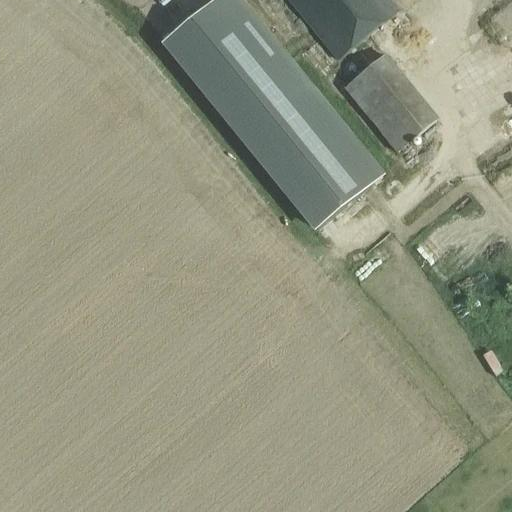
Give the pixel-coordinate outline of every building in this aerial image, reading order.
[(381,178),(237,0),(216,0),(165,42),(317,230),(381,178)] [(289,0),(339,62),(397,15),(384,0),(289,0)] [(282,10),(272,14),(282,35),(291,31),(282,10)] [(394,153),(434,121),(384,57),(343,88),(394,153)] [(511,285),(499,295),(508,308),(511,305),(511,285)]
